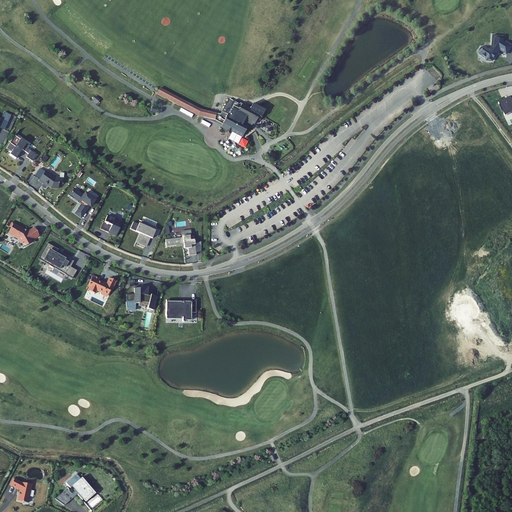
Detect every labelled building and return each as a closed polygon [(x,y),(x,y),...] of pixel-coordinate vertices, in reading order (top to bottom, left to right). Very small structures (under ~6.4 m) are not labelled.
[(504,40),(504,36),(492,36),(492,47),(490,50),(487,50),(486,47),(482,47),(479,51),(480,53),(486,58),(487,60),(492,61),(500,49),(507,54),(511,47),(510,46),(511,44),(506,41),(506,42),(504,40)] [(197,114),(215,118),(216,112),(198,107),(159,87),(156,93),(197,114)] [(511,95),(498,102),(505,116),(511,113),(511,95)] [(242,104),(234,100),(229,109),(227,108),(225,112),(222,110),(221,113),(216,112),(215,118),(223,123),(222,124),(232,130),(242,135),(248,124),(250,125),(252,122),(254,123),(257,118),(260,112),(251,107),(243,102),(242,104)] [(0,110),(5,113),(9,104),(2,101),(0,103),(0,110)] [(264,109),(253,103),(251,107),(260,112),(257,118),(260,120),(262,117),(261,116),(262,114),(264,109)] [(232,130),(222,124),(221,126),(226,129),(226,130),(230,133),(232,130)] [(27,157),(33,161),(37,155),(29,149),(31,146),(27,144),(21,140),(15,136),(10,143),(16,147),(10,155),(16,159),(23,150),(29,154),(27,157)] [(51,174),(46,170),(39,181),(44,184),(44,183),(52,188),(59,189),(59,184),(64,184),(65,179),(56,178),(51,174)] [(74,189),(69,195),(73,198),(74,197),(79,201),(82,203),(81,204),(78,209),(84,213),(87,209),(86,208),(88,205),(91,206),(96,198),(91,195),(90,196),(86,193),(84,196),(74,189)] [(75,214),(82,219),(91,206),(88,205),(86,208),(87,209),(84,213),(78,209),(75,214)] [(100,229),(116,236),(119,229),(118,228),(121,221),(107,215),(105,222),(103,221),(100,229)] [(139,224),(133,222),(130,229),(142,234),(149,237),(152,238),(155,230),(139,223),(139,224)] [(20,239),(23,243),(26,247),(33,243),(31,240),(33,240),(40,235),(35,228),(27,233),(24,231),(24,230),(22,229),(22,228),(18,226),(13,223),(10,228),(11,228),(9,232),(13,234),(14,237),(19,240),(20,239)] [(191,236),(190,230),(182,232),(182,237),(165,239),(166,246),(183,244),(184,248),(188,247),(189,255),(196,254),(193,235),(191,236)] [(138,243),(145,247),(147,241),(140,238),(138,243)] [(59,250),(47,243),(40,256),(44,258),(43,260),(67,273),(66,275),(73,278),(74,276),(68,272),(71,267),(74,261),(67,257),(66,259),(57,253),(58,252),(59,250)] [(44,258),(40,256),(39,259),(66,275),(67,273),(43,260),(44,258)] [(77,270),(71,267),(68,272),(74,276),(77,270)] [(99,279),(93,276),(88,285),(89,285),(89,287),(88,290),(95,294),(97,291),(102,293),(102,294),(102,295),(105,297),(107,296),(108,292),(109,293),(111,288),(112,289),(116,281),(109,278),(106,284),(102,282),(101,283),(98,281),(99,279)] [(126,296),(127,304),(134,303),(134,304),(138,304),(138,307),(145,308),(145,306),(147,307),(146,309),(153,311),(156,297),(150,296),(149,297),(147,296),(149,287),(141,286),(141,289),(141,291),(139,291),(139,289),(133,289),(134,295),(126,296)] [(166,318),(181,318),(181,317),(183,317),(183,318),(191,318),(191,312),(196,312),(196,302),(177,302),(177,300),(171,300),(171,302),(168,302),(168,305),(166,305),(166,318)] [(81,478),(77,474),(67,483),(71,488),(73,486),(75,488),(74,489),(75,491),(78,494),(83,500),(84,499),(92,492),(81,478)] [(14,483),(23,488),(20,499),(31,501),(31,500),(33,495),(32,495),(35,483),(24,480),(17,477),(14,483)] [(96,493),(82,477),(81,478),(92,492),(84,499),(86,501),(96,493)] [(72,494),(69,490),(64,494),(70,501),(78,494),(75,491),(72,494)] [(70,501),(64,494),(60,497),(59,496),(55,500),(65,506),(70,501)]
